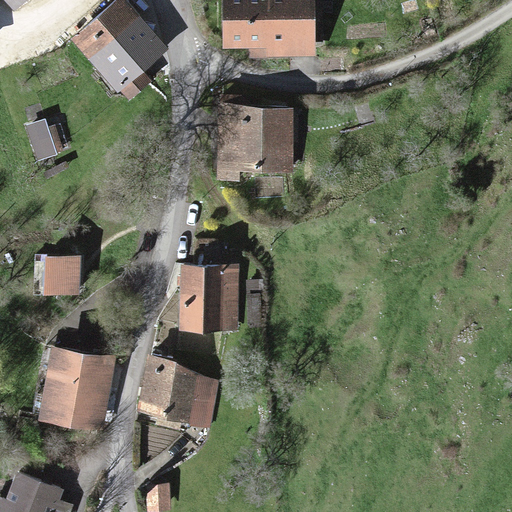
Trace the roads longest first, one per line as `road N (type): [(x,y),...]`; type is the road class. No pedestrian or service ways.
road 1 (residential): [(188,56),(174,209),(115,477)]
road 2 (residential): [(511,9),(424,56),(350,82),(241,78),(188,56)]
